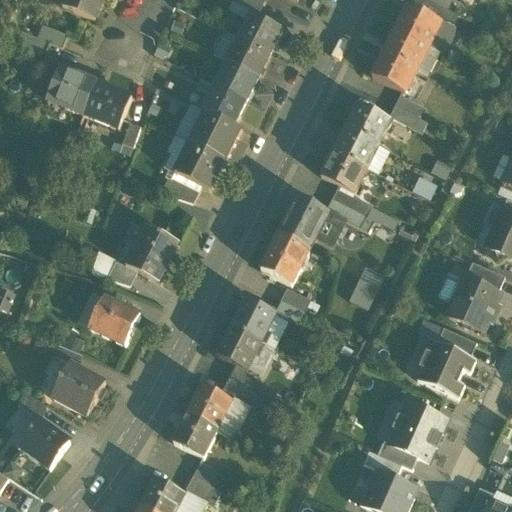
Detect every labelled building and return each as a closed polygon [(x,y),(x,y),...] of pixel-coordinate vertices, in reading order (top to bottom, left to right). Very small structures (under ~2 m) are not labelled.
[(68,0),(64,10),(95,23),(104,0),(68,0)] [(257,14),(262,5),(252,0),(233,0),(233,1),(257,14)] [(459,19),(446,12),(422,0),(416,0),(411,12),(441,26),(452,32),(459,19)] [(422,0),(446,12),(452,0),(422,0)] [(396,34),(429,51),(441,26),(411,12),(409,10),(396,34)] [(251,17),(238,41),(270,58),(282,33),(251,17)] [(44,26),(38,41),(51,46),(67,53),(73,38),(44,26)] [(452,32),(441,26),(429,51),(439,57),(452,32)] [(417,74),(429,51),(396,34),(385,57),(417,74)] [(46,58),(51,46),(38,41),(23,35),(18,46),(46,58)] [(238,41),(226,65),(258,81),(270,58),(238,41)] [(427,80),(439,57),(429,51),(417,74),(427,80)] [(417,74),(385,57),(372,81),(405,98),(417,74)] [(226,65),(214,89),(246,105),(258,81),(226,65)] [(48,105),(83,119),(95,88),(87,85),(87,84),(61,73),(48,105)] [(104,92),(95,88),(83,119),(119,134),(132,102),(104,91),(104,92)] [(206,115),(209,116),(233,129),(246,105),(214,89),(202,113),(206,115)] [(395,110),(396,111),(417,121),(423,110),(401,99),(395,110)] [(358,109),(346,133),(379,150),(391,126),(358,109)] [(412,132),(417,121),(396,111),(390,121),(412,132)] [(206,115),(197,132),(201,133),(209,116),(206,115)] [(190,145),(194,147),(225,163),(240,132),(233,129),(209,116),(201,133),(197,132),(190,145)] [(412,132),(422,137),(427,126),(417,121),(412,132)] [(122,147),(133,151),(140,130),(130,126),(122,147)] [(346,133),(334,156),(367,173),(379,150),(346,133)] [(190,145),(181,162),(185,164),(194,147),(190,145)] [(209,194),(225,163),(194,147),(185,164),(181,162),(174,177),(209,194)] [(355,197),(367,173),(334,156),(321,180),(355,197)] [(511,188),(511,161),(503,158),(493,180),(511,188)] [(436,177),(445,181),(451,171),(442,166),(436,177)] [(419,179),(413,193),(431,202),(438,187),(419,179)] [(160,196),(193,207),(199,197),(168,181),(160,196)] [(339,192),(333,204),(329,213),(328,214),(346,224),(345,224),(369,237),(375,226),(367,221),(372,211),(373,210),(339,192)] [(328,214),(329,213),(303,200),(301,204),(326,217),(328,214)] [(279,238),(310,254),(317,242),(329,218),(326,217),(301,204),(297,202),(279,238)] [(511,218),(511,204),(507,203),(502,214),(511,218)] [(375,226),(379,228),(385,218),(372,211),(367,221),(375,226)] [(346,224),(328,214),(326,217),(329,218),(317,242),(332,250),(345,224),(346,224)] [(510,262),(511,262),(511,218),(502,214),(490,241),(495,255),(499,266),(510,262)] [(126,270),(160,288),(165,277),(164,276),(179,247),(146,231),(126,270)] [(292,290),(310,254),(279,238),(261,273),(275,281),(292,290)] [(485,251),(495,255),(490,241),(485,251)] [(91,277),(118,286),(126,270),(98,256),(91,277)] [(465,282),(498,297),(505,281),(473,266),(465,282)] [(366,273),(361,283),(378,291),(382,280),(366,273)] [(437,300),(451,306),(457,293),(459,294),(464,282),(449,275),(437,300)] [(448,319),(483,335),(488,324),(492,327),(500,309),(496,307),(500,298),(498,297),(465,282),(464,282),(459,294),(457,293),(451,306),(453,307),(448,319)] [(351,305),(367,313),(378,291),(361,283),(351,305)] [(0,311),(8,315),(16,296),(0,289),(0,311)] [(288,293),(282,305),(304,315),(310,303),(288,293)] [(90,332),(126,349),(141,318),(105,301),(90,332)] [(246,304),(232,332),(262,347),(276,319),(246,304)] [(298,328),(304,315),(282,305),(277,316),(298,328)] [(288,325),(276,319),(262,347),(274,353),(274,354),(288,325)] [(249,373),(252,366),(262,347),(232,332),(217,360),(236,369),(247,375),(248,375),(249,373)] [(437,346),(470,361),(477,347),(444,332),(437,346)] [(417,384),(459,402),(465,389),(458,386),(464,374),(470,377),(476,364),(470,361),(437,346),(435,345),(429,357),(427,356),(420,370),(423,371),(417,384)] [(47,358),(69,368),(74,355),(52,346),(47,358)] [(274,353),(262,347),(252,366),(264,372),(274,353)] [(252,366),(249,373),(260,379),(264,372),(252,366)] [(54,402),(88,420),(106,387),(72,369),(54,402)] [(247,375),(236,369),(233,374),(245,379),(247,375)] [(233,374),(228,385),(234,387),(256,399),(264,403),(271,406),(277,395),(245,379),(233,374)] [(232,405),(234,401),(233,400),(229,398),(234,387),(228,385),(220,399),(232,405)] [(256,399),(234,387),(229,398),(233,400),(234,401),(250,409),(251,410),(256,399)] [(188,418),(218,434),(232,405),(220,399),(202,390),(188,418)] [(11,408),(37,423),(45,409),(19,394),(11,408)] [(251,410),(258,413),(264,403),(256,399),(251,410)] [(234,401),(232,405),(218,434),(233,442),(250,409),(234,401)] [(446,424),(408,407),(402,421),(400,420),(394,434),(396,435),(390,447),(389,448),(418,461),(428,466),(434,452),(436,453),(442,439),(440,438),(446,424)] [(204,462),(218,434),(188,418),(173,447),(204,462)] [(21,453),(50,474),(70,447),(41,425),(21,453)] [(499,443),(491,461),(502,466),(510,448),(499,443)] [(412,474),(418,461),(389,448),(390,447),(384,444),(378,459),(402,469),(412,474)] [(376,473),(396,482),(402,469),(378,459),(369,455),(363,467),(376,473)] [(201,465),(193,479),(211,490),(219,476),(201,465)] [(360,510),(364,511),(409,511),(414,501),(406,498),(411,488),(396,482),(376,473),(360,510)] [(0,475),(0,493),(8,480),(0,475)] [(228,482),(219,476),(211,490),(221,495),(228,482)] [(221,495),(211,490),(193,479),(186,493),(208,506),(213,509),(221,495)] [(141,511),(142,511),(177,511),(185,498),(184,497),(155,482),(141,511)] [(406,498),(414,501),(418,492),(411,488),(406,498)] [(470,511),(488,511),(491,505),(492,505),(494,499),(479,492),(470,511)] [(186,493),(184,497),(185,498),(177,511),(204,511),(208,506),(186,493)] [(494,499),(492,505),(507,511),(511,511),(511,501),(497,494),(494,499)]
